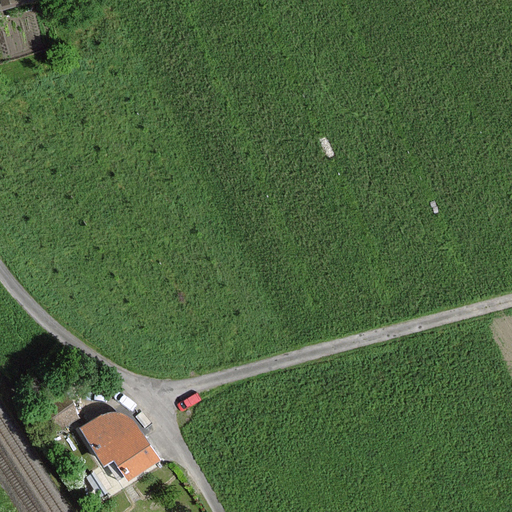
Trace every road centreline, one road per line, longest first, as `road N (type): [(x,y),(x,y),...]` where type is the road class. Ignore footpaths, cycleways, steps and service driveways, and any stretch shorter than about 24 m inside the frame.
road 1 (unclassified): [(147,400),(511,303)]
road 2 (unclassified): [(147,400),(66,339),(0,266)]
road 3 (unclassified): [(219,511),(147,400)]
